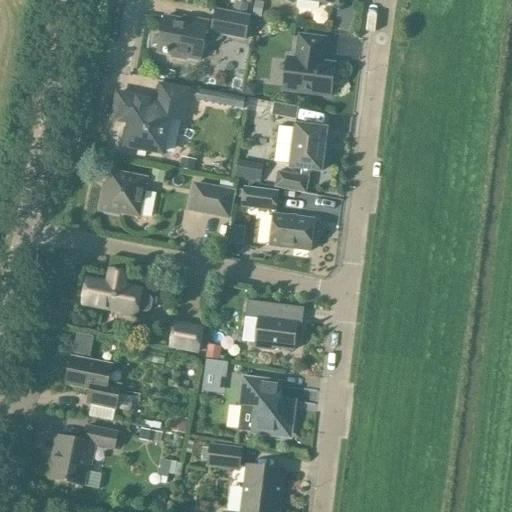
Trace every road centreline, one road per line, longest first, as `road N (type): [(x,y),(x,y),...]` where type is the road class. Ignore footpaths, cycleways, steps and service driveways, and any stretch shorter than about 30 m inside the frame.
road 1 (residential): [(348,291),(24,230)]
road 2 (residential): [(348,291),(386,0)]
road 3 (tertiary): [(24,230),(71,0)]
road 4 (residential): [(321,511),(348,291)]
road 5 (tertiary): [(0,353),(24,230)]
